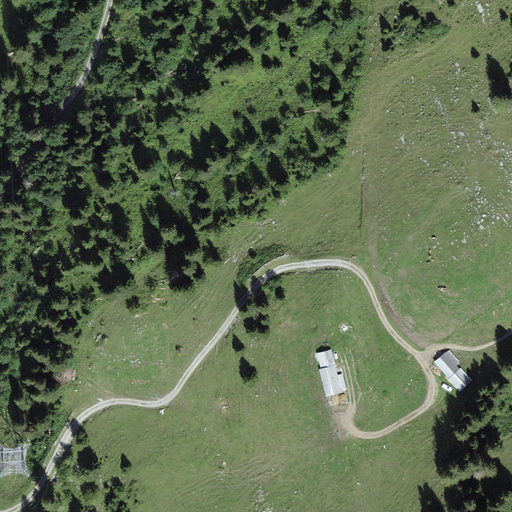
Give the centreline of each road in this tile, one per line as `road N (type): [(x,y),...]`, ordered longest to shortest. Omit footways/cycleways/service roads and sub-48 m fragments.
road 1 (track): [(11,511),(28,501),(76,424),(110,402),(157,404),(172,396),(255,286),(283,268),(352,269),(388,330),(415,355)]
road 2 (track): [(111,0),(80,86),(0,207)]
road 3 (track): [(415,355),(435,391),(430,407),(370,436),(347,419)]
